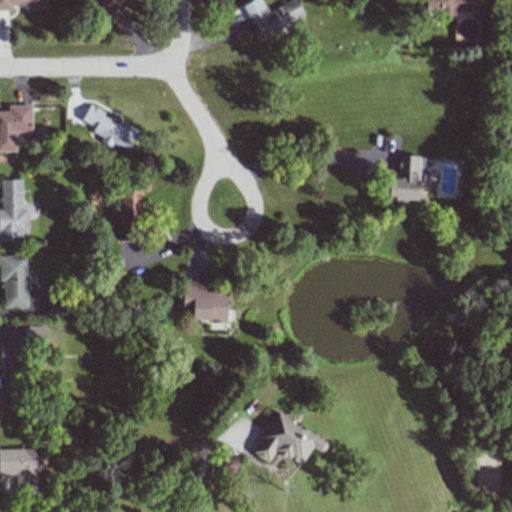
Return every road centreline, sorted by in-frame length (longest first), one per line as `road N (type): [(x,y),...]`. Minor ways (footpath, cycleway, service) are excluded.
road 1 (residential): [(164,65),(0,68)]
road 2 (residential): [(164,65),(221,159),(227,210)]
